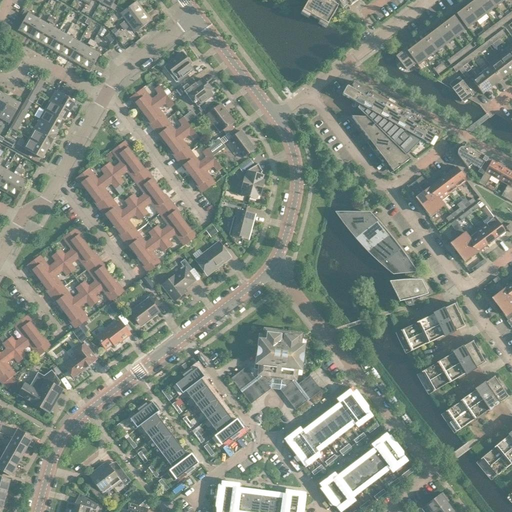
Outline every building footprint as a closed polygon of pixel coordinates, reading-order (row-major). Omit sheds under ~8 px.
[(101,0),(100,3),(114,11),(116,6),(112,4),(114,0),(101,0)] [(355,1),(356,0),(307,0),(301,11),(326,25),(337,7),(339,5),(341,9),(346,5),(343,2),(345,0),(352,4),(354,0),(355,1)] [(484,14),(494,7),(487,0),(474,0),(474,1),(484,14)] [(143,11),(136,1),(120,14),(127,23),(143,11)] [(474,1),(465,8),(475,21),(484,14),(474,1)] [(475,21),(465,8),(456,14),(466,28),(475,21)] [(25,17),(17,30),(28,36),(38,19),(24,11),(21,15),(25,17)] [(151,21),(143,11),(127,23),(135,33),(151,21)] [(453,17),(443,24),(454,38),(463,31),(453,17)] [(48,25),(38,19),(28,36),(38,42),(48,25)] [(496,30),(503,24),(500,20),(493,25),(496,30)] [(445,45),(454,38),(443,24),(434,31),(445,45)] [(58,30),(48,25),(38,42),(48,48),(58,30)] [(496,30),(493,25),(487,30),(490,34),(496,30)] [(68,36),(58,30),(48,48),(58,54),(68,36)] [(504,35),(501,30),(494,35),(498,39),(504,35)] [(434,31),(425,38),(435,52),(445,45),(434,31)] [(481,41),(487,36),(484,32),(478,37),(481,41)] [(494,35),(488,40),(491,44),(498,39),(494,35)] [(79,42),(68,36),(58,54),(69,60),(79,42)] [(426,59),(435,52),(425,38),(416,45),(426,59)] [(79,42),(69,60),(79,65),(89,48),(79,42)] [(465,53),(472,48),(468,44),(462,49),(465,53)] [(486,48),(483,44),(476,49),(479,53),(486,48)] [(405,49),(417,66),(426,59),(416,45),(407,52),(405,49)] [(89,48),(79,65),(89,71),(99,54),(89,48)] [(404,49),(405,50),(396,57),(406,70),(415,63),(417,66),(405,49),(404,49)] [(479,53),(476,49),(470,54),(473,58),(479,53)] [(509,73),(511,70),(511,58),(505,49),(496,55),(509,73)] [(456,60),(462,55),(459,51),(453,56),(456,60)] [(190,64),(182,53),(166,65),(178,81),(192,70),(188,65),(190,64)] [(500,80),(509,73),(496,55),(486,62),(489,66),(500,80)] [(456,60),(453,56),(446,61),(450,65),(456,60)] [(468,62),(465,58),(458,63),(461,67),(468,62)] [(433,69),(437,74),(445,68),(441,63),(433,69)] [(461,67),(458,63),(452,68),(455,72),(457,70),(461,67)] [(491,87),(500,80),(489,66),(480,73),(491,87)] [(449,85),(454,91),(462,102),(471,96),(472,96),(473,95),(472,95),(478,90),(482,95),(482,94),(471,80),(470,79),(468,76),(461,67),(457,70),(464,78),(465,77),(466,78),(461,82),(458,78),(449,85)] [(471,80),(482,94),(483,94),(482,93),(491,87),(480,73),(472,80),(471,79),(471,80)] [(37,79),(31,90),(35,93),(41,81),(37,79)] [(191,79),(175,91),(178,96),(185,91),(197,107),(207,99),(206,98),(211,94),(206,87),(206,86),(206,85),(201,79),(194,84),(191,79)] [(406,155),(420,140),(429,145),(434,136),(437,138),(441,132),(353,82),(350,88),(346,86),(341,95),(359,105),(357,108),(366,117),(350,117),(392,172),(410,159),(406,155)] [(142,88),(129,98),(136,108),(138,107),(143,113),(166,95),(163,91),(159,86),(154,89),(157,94),(157,95),(152,99),(150,99),(142,88)] [(25,100),(29,102),(35,93),(31,90),(25,100)] [(55,91),(49,101),(69,112),(74,102),(55,91)] [(0,115),(10,98),(1,93),(0,94),(0,115)] [(147,120),(146,121),(153,130),(166,120),(158,109),(159,108),(164,104),(165,104),(169,109),(173,105),(166,96),(166,95),(143,113),(147,120)] [(20,104),(10,98),(0,115),(0,118),(9,123),(20,104)] [(29,102),(25,100),(20,109),(24,111),(29,102)] [(69,112),(49,101),(44,110),(63,121),(69,112)] [(220,104),(204,116),(211,125),(213,124),(219,132),(222,130),(225,134),(233,128),(230,124),(233,122),(220,104)] [(19,121),(24,111),(20,109),(15,118),(19,121)] [(39,120),(58,131),(63,121),(44,110),(39,120)] [(174,130),(166,120),(153,130),(160,139),(162,138),(166,145),(190,127),(182,117),(178,121),(181,125),(181,127),(176,131),(174,130)] [(13,130),(19,121),(15,118),(9,128),(13,130)] [(39,120),(33,129),(53,140),(58,131),(39,120)] [(171,151),(170,152),(177,161),(190,151),(182,141),(182,139),(188,135),(189,136),(193,140),(197,137),(190,127),(166,145),(171,151)] [(54,141),(53,140),(33,129),(28,138),(47,149),(49,150),(54,141)] [(240,131),(228,141),(241,158),(254,149),(240,131)] [(14,144),(4,138),(1,143),(11,149),(14,144)] [(42,159),(47,149),(28,138),(22,148),(42,159)] [(112,167),(108,163),(104,166),(112,176),(135,158),(130,152),(131,151),(124,141),(111,151),(119,162),(119,164),(114,168),(112,167)] [(219,141),(207,150),(213,157),(225,148),(219,141)] [(457,156),(462,163),(465,161),(471,165),(479,169),(477,172),(483,175),(490,161),(487,159),(484,157),(480,154),(479,153),(479,152),(478,152),(477,152),(476,152),(464,145),(463,146),(463,147),(463,148),(462,147),(461,147),(460,148),(459,148),(458,149),(457,150),(457,151),(456,152),(456,153),(456,154),(457,155),(457,156)] [(190,151),(177,161),(184,171),(186,170),(190,176),(214,158),(213,157),(207,150),(206,149),(202,152),(205,157),(205,158),(200,162),(198,162),(190,151)] [(135,158),(112,176),(119,186),(123,182),(120,178),(120,176),(125,172),(127,173),(135,183),(148,173),(142,163),(140,165),(135,158)] [(221,168),(214,158),(190,176),(195,183),(194,184),(201,193),(214,183),(207,174),(207,172),(212,168),(214,168),(217,172),(221,168)] [(490,161),(483,175),(478,183),(484,187),(490,176),(498,180),(505,169),(491,161),(490,161)] [(256,199),(257,195),(260,195),(263,181),(261,180),(262,176),(260,173),(262,172),(257,164),(246,171),(244,176),(240,190),(243,191),(241,196),(256,199)] [(89,193),(112,176),(104,166),(100,169),(103,173),(103,176),(98,180),(96,179),(88,169),(75,179),(82,188),(84,187),(89,193)] [(449,170),(450,172),(446,174),(457,188),(466,181),(455,166),(449,170)] [(501,196),(507,200),(511,190),(511,172),(505,169),(498,180),(507,185),(501,196)] [(0,179),(0,189),(6,193),(16,176),(6,170),(0,179)] [(132,194),(128,198),(136,207),(137,206),(159,190),(154,183),(155,182),(148,173),(135,183),(143,194),(143,195),(138,199),(136,199),(132,194)] [(446,174),(438,181),(448,194),(457,188),(446,174)] [(27,182),(16,176),(6,193),(17,199),(27,182)] [(110,184),(111,184),(115,189),(119,186),(112,176),(89,193),(93,200),(92,201),(99,210),(112,200),(104,190),(105,188),(110,184)] [(419,185),(424,181),(421,176),(415,181),(419,185)] [(423,206),(436,196),(428,186),(425,181),(424,181),(419,185),(418,186),(423,192),(416,197),(423,206)] [(436,196),(443,205),(440,201),(448,194),(438,181),(434,184),(433,183),(428,186),(436,196)] [(159,190),(137,206),(136,207),(143,217),(147,214),(144,209),(144,208),(149,204),(151,204),(159,215),(172,205),(165,195),(164,196),(159,190)] [(437,210),(443,205),(436,196),(423,206),(425,210),(424,211),(429,218),(438,211),(437,210)] [(108,219),(113,225),(136,207),(128,198),(124,201),(128,206),(127,207),(122,211),(120,211),(112,200),(99,210),(106,220),(108,219)] [(457,206),(459,208),(461,212),(466,208),(463,205),(461,203),(457,206)] [(160,239),(183,221),(178,215),(179,214),(172,205),(159,215),(167,225),(167,227),(162,231),(160,230),(156,226),(152,229),(160,239)] [(139,220),(143,217),(136,207),(113,225),(117,231),(116,232),(123,242),(136,232),(128,221),(129,220),(134,216),(135,216),(139,220)] [(499,237),(505,232),(485,207),(482,210),(488,218),(483,222),(484,225),(495,238),(498,235),(499,237)] [(235,209),(228,235),(235,245),(240,246),(242,239),(248,241),(255,214),(235,209)] [(358,235),(358,236),(379,220),(374,214),(360,214),(342,214),(358,235)] [(369,247),(371,249),(391,234),(386,228),(379,220),(358,236),(369,247)] [(183,221),(160,239),(167,249),(171,246),(168,241),(168,239),(173,235),(175,236),(183,246),(196,236),(189,227),(187,228),(183,221)] [(476,231),(474,228),(473,228),(486,245),(495,238),(484,225),(476,231)] [(212,226),(206,230),(210,235),(216,231),(212,226)] [(59,250),(55,253),(63,263),(86,245),(81,239),(82,238),(75,228),(62,238),(70,249),(70,251),(65,255),(63,255),(59,250)] [(486,245),(473,228),(465,234),(464,233),(471,242),(478,252),(483,249),(482,247),(486,245)] [(151,237),(151,239),(146,243),(144,242),(136,232),(123,242),(130,251),(132,250),(137,257),(160,239),(152,229),(148,232),(151,237)] [(457,252),(471,242),(464,233),(458,238),(457,237),(448,243),(453,250),(455,249),(457,252)] [(383,260),(384,262),(402,248),(397,242),(391,234),(371,249),(383,260)] [(167,249),(160,239),(137,257),(141,263),(140,264),(147,274),(160,264),(152,253),(152,251),(158,247),(159,248),(163,252),(167,249)] [(218,242),(194,260),(204,273),(206,274),(208,274),(210,273),(211,272),(212,269),(220,263),(221,265),(230,258),(218,242)] [(471,242),(457,252),(464,261),(471,256),(472,257),(478,252),(471,242)] [(63,263),(70,273),(74,269),(71,265),(71,263),(76,259),(78,260),(86,270),(99,260),(92,251),(91,252),(86,245),(63,263)] [(408,257),(402,248),(384,262),(399,274),(404,274),(416,273),(418,272),(408,257)] [(40,281),(63,263),(55,253),(51,256),(55,261),(54,263),(49,267),(47,266),(39,256),(26,266),(33,275),(35,274),(40,281)] [(94,282),(89,286),(87,286),(84,281),(79,285),(87,295),(110,277),(105,271),(106,269),(99,260),(86,270),(94,281),(94,282)] [(174,277),(174,276),(162,285),(174,301),(186,292),(183,289),(194,281),(188,273),(192,270),(184,260),(180,263),(184,269),(174,277)] [(63,271),(66,276),(70,273),(63,263),(40,281),(45,287),(43,288),(50,297),(64,287),(55,277),(56,275),(61,271),(63,271)] [(420,281),(416,273),(404,274),(406,280),(404,280),(399,281),(394,281),(403,301),(404,301),(409,300),(412,299),(413,299),(418,297),(419,298),(420,298),(420,297),(427,294),(424,288),(421,281),(420,281)] [(110,277),(87,295),(94,304),(98,301),(95,297),(95,295),(100,291),(102,291),(110,302),(123,292),(116,282),(115,283),(110,277)] [(59,306),(64,312),(87,295),(79,285),(75,288),(79,292),(78,294),(73,298),(72,298),(64,287),(50,297),(57,307),(59,306)] [(511,296),(511,295),(505,286),(498,291),(499,293),(492,298),(499,307),(511,296)] [(146,297),(148,298),(129,312),(139,325),(151,316),(152,318),(159,312),(155,308),(160,304),(151,293),(146,297)] [(90,308),(94,304),(87,295),(64,312),(69,318),(67,320),(74,329),(79,326),(88,319),(79,308),(80,307),(85,303),(86,303),(90,308)] [(502,310),(500,311),(507,320),(511,316),(511,296),(499,307),(502,310)] [(445,335),(464,326),(453,304),(434,313),(435,313),(440,324),(445,335)] [(418,322),(423,332),(440,324),(435,313),(418,322)] [(21,336),(21,338),(16,342),(14,342),(11,337),(6,340),(14,350),(37,332),(32,326),(34,325),(26,315),(13,326),(21,336)] [(109,328),(96,338),(105,350),(112,344),(114,347),(130,335),(120,322),(110,330),(109,328)] [(418,322),(401,330),(405,339),(407,342),(411,351),(428,343),(423,332),(418,322)] [(440,324),(423,332),(428,343),(445,335),(440,324)] [(80,343),(88,338),(80,327),(73,331),(80,343)] [(293,380),(293,379),(295,378),(296,369),(298,370),(300,368),(302,347),(301,346),(299,345),(300,336),(299,335),(289,333),(287,332),(286,333),(279,332),(277,330),(276,332),(265,330),(264,331),(263,341),(260,340),(259,341),(257,352),(256,363),(257,364),(259,365),(258,374),(259,375),(259,376),(268,386),(271,385),(280,386),(282,388),(293,380)] [(29,347),(37,357),(51,347),(43,338),(42,339),(37,332),(14,350),(21,360),(26,357),(22,352),(22,350),(28,346),(29,347)] [(0,360),(14,350),(6,340),(2,344),(6,348),(5,350),(0,354),(0,353),(0,360)] [(454,352),(460,362),(478,352),(472,341),(454,352)] [(96,360),(84,344),(73,353),(75,356),(63,365),(73,378),(86,368),(85,367),(89,364),(89,365),(96,360)] [(14,359),(17,363),(21,360),(14,350),(0,360),(0,382),(2,385),(6,381),(11,377),(15,375),(7,364),(7,362),(12,358),(14,359)] [(53,362),(45,352),(38,357),(46,367),(53,362)] [(438,361),(438,362),(444,372),(460,362),(454,352),(438,361)] [(460,362),(466,373),(485,362),(478,352),(460,362)] [(438,362),(428,367),(422,371),(433,391),(450,382),(444,372),(438,362)] [(444,372),(450,382),(466,373),(460,362),(444,372)] [(245,367),(240,371),(250,384),(255,380),(254,379),(245,367)] [(179,395),(185,391),(201,379),(204,377),(197,368),(192,371),(190,369),(182,375),(183,378),(173,386),(179,395)] [(18,395),(47,412),(49,413),(63,391),(57,387),(60,382),(51,370),(43,376),(37,373),(29,387),(24,384),(18,395)] [(250,384),(240,371),(235,375),(245,388),(250,384)] [(235,375),(230,379),(240,392),(245,388),(235,375)] [(255,380),(265,393),(270,389),(268,386),(259,376),(254,379),(255,380)] [(296,386),(300,391),(313,381),(309,376),(297,385),(296,386)] [(476,389),(483,399),(501,387),(493,376),(476,388),(476,389)] [(11,377),(6,381),(10,387),(15,382),(11,377)] [(190,398),(206,387),(201,379),(185,391),(190,398)] [(250,384),(260,397),(265,393),(255,380),(250,384)] [(283,395),(296,386),(297,385),(293,380),(282,388),(279,390),(283,395)] [(304,396),(316,386),(313,381),(300,391),(304,396)] [(245,388),(255,401),(260,397),(250,384),(245,388)] [(296,386),(283,395),(287,400),(300,391),(296,386)] [(304,396),(307,401),(320,391),(316,386),(304,396)] [(211,394),(206,387),(190,398),(196,405),(211,394)] [(490,409),(508,397),(501,387),(483,399),(490,409)] [(240,392),(250,404),(255,401),(245,388),(240,392)] [(168,402),(172,399),(164,389),(161,392),(168,402)] [(461,400),(468,409),(483,399),(476,389),(461,400)] [(291,405),(304,396),(300,391),(287,400),(291,405)] [(217,401),(211,394),(196,405),(201,412),(217,401)] [(350,394),(341,400),(343,404),(355,419),(359,425),(369,418),(360,407),(363,405),(356,396),(353,398),(350,394)] [(291,405),(295,410),(307,401),(304,396),(291,405)] [(475,419),(490,409),(483,399),(468,409),(474,419),(475,419)] [(474,419),(468,409),(461,400),(446,410),(452,419),(453,421),(459,430),(474,419)] [(201,412),(206,420),(222,408),(217,401),(201,412)] [(140,426),(155,414),(158,411),(152,402),(147,406),(145,403),(136,410),(138,412),(127,421),(134,430),(136,428),(140,426)] [(343,404),(340,406),(336,409),(348,425),(355,419),(343,404)] [(227,415),(222,408),(206,420),(212,427),(227,415)] [(329,415),(341,430),(348,425),(336,409),(329,415)] [(145,433),(160,421),(155,414),(140,426),(145,433)] [(227,415),(212,427),(217,434),(233,422),(227,415)] [(334,436),(340,431),(341,430),(329,415),(322,420),(334,436)] [(233,422),(217,434),(212,438),(219,447),(229,439),(232,441),(240,435),(238,432),(243,428),(236,419),(233,422)] [(322,420),(315,425),(327,441),(334,436),(322,420)] [(166,428),(160,421),(145,433),(150,440),(166,428)] [(369,434),(378,427),(376,423),(366,430),(369,434)] [(119,424),(116,426),(115,426),(123,436),(126,434),(119,424)] [(308,431),(320,446),(327,441),(315,425),(308,431)] [(166,428),(150,440),(156,447),(171,435),(166,428)] [(32,438),(17,430),(11,439),(26,448),(32,438)] [(313,452),(320,446),(308,431),(301,436),(313,452)] [(313,452),(301,436),(298,433),(289,440),(293,444),(290,446),(297,455),(299,453),(306,462),(308,464),(317,457),(313,452)] [(495,446),(503,455),(511,447),(511,437),(509,434),(495,446)] [(156,447),(161,454),(177,442),(171,435),(156,447)] [(26,448),(11,439),(6,449),(21,457),(26,448)] [(391,442),(388,444),(384,439),(375,446),(378,449),(390,465),(392,468),(394,471),(403,464),(395,452),(397,450),(391,442)] [(177,442),(161,454),(166,461),(182,449),(177,442)] [(210,457),(214,455),(206,445),(203,447),(210,457)] [(481,458),(496,476),(510,464),(503,455),(495,446),(481,458)] [(511,447),(503,455),(510,464),(511,462),(511,447)] [(21,457),(6,449),(1,458),(16,467),(21,457)] [(187,456),(182,449),(166,461),(172,468),(187,456)] [(325,452),(329,458),(333,454),(329,449),(325,452)] [(371,455),(383,470),(390,465),(378,449),(371,455)] [(172,468),(168,471),(166,472),(173,481),(184,473),(186,476),(195,469),(193,466),(198,463),(191,454),(187,456),(172,468)] [(371,455),(364,460),(376,475),(383,470),(371,455)] [(16,467),(1,458),(0,459),(0,470),(10,476),(16,467)] [(369,481),(376,475),(364,460),(357,465),(369,481)] [(107,463),(98,470),(112,489),(121,482),(123,485),(125,485),(130,481),(117,465),(111,469),(107,463)] [(313,476),(323,469),(320,465),(311,473),(313,476)] [(361,486),(369,481),(357,465),(350,471),(361,486)] [(403,479),(413,472),(410,468),(401,476),(403,479)] [(103,495),(112,489),(98,470),(89,477),(93,483),(88,487),(101,504),(101,503),(105,498),(103,495)] [(354,492),(361,486),(350,471),(343,476),(354,492)] [(343,476),(341,477),(335,481),(347,497),(354,492),(343,476)] [(9,480),(0,477),(0,489),(6,491),(9,480)] [(347,497),(335,481),(333,478),(324,485),(327,490),(325,492),(331,500),(334,498),(343,510),(352,503),(347,497)] [(161,479),(157,482),(165,492),(168,489),(161,479)] [(134,486),(125,493),(128,497),(137,490),(134,486)] [(231,511),(232,511),(234,492),(235,487),(223,486),(223,492),(219,491),(218,502),(221,503),(219,511),(231,511)] [(232,511),(238,511),(240,511),(243,493),(234,492),(232,511)] [(249,511),(252,494),(243,493),(240,511),(249,511)] [(423,511),(434,511),(446,503),(448,501),(442,493),(421,509),(423,511)] [(252,494),(249,511),(258,511),(260,495),(252,494)] [(267,511),(269,496),(260,495),(258,511),(267,511)] [(299,511),(301,502),(298,502),(299,496),(287,495),(287,499),(285,511),(299,511)] [(76,505),(69,503),(66,511),(90,511),(91,509),(94,510),(97,506),(82,496),(80,498),(78,497),(76,505)] [(269,496),(267,511),(276,511),(278,498),(269,496)] [(285,511),(287,499),(278,498),(276,511),(285,511)] [(451,511),(453,511),(446,503),(434,511),(451,511)]
